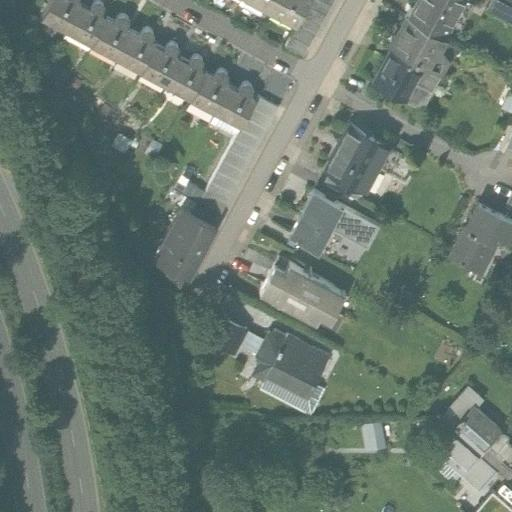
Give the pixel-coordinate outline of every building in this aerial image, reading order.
[(50,0),(42,15),(66,29),(81,3),(77,1),(77,0),(50,0)] [(306,0),(272,0),(268,7),(295,22),(306,0)] [(306,0),(295,22),(283,43),(303,53),(332,0),(306,0)] [(415,0),(408,14),(444,33),(461,0),(415,0)] [(511,4),(509,3),(503,0),(487,0),(485,6),(511,20),(511,4)] [(89,8),(81,3),(66,29),(91,42),(105,16),(100,13),(102,9),(102,5),(99,2),(94,2),(92,4),(89,8)] [(408,14),(391,45),(437,70),(444,57),(442,50),(439,49),(438,44),(444,33),(408,14)] [(91,42),(116,55),(130,30),(124,27),(127,23),(127,19),(124,15),(120,15),(117,17),(114,21),(105,16),(91,42)] [(139,35),(130,30),(116,55),(141,69),(155,43),(149,40),(152,35),(151,31),(148,29),(144,28),(142,30),(139,35)] [(141,69),(165,82),(179,56),(174,54),(176,50),(176,45),(174,43),(170,42),(167,43),(164,48),(155,43),(141,69)] [(421,105),(440,72),(437,70),(391,45),(373,80),(421,105)] [(188,61),(179,56),(165,82),(190,96),(204,70),(199,67),(201,62),(201,59),(199,56),(195,55),(191,57),(188,61)] [(190,96),(215,109),(229,84),(224,80),(226,76),(226,72),(222,69),(218,69),(215,71),(213,75),(204,70),(190,96)] [(81,84),(74,78),(68,86),(75,92),(81,84)] [(238,88),(229,84),(215,109),(240,123),(254,97),(248,94),(251,90),(251,86),(248,83),(243,82),(240,84),(238,88)] [(256,94),(254,97),(240,123),(198,202),(196,201),(191,211),(214,223),(278,105),(256,94)] [(113,112),(104,104),(97,113),(106,121),(113,112)] [(342,139),(326,168),(330,170),(350,181),(365,189),(378,164),(405,179),(416,158),(389,144),(390,142),(350,121),(340,138),(342,139)] [(131,142),(117,134),(110,147),(124,155),(131,142)] [(162,147),(150,142),(144,153),(156,159),(162,147)] [(345,189),(350,181),(330,170),(325,179),(345,189)] [(312,190),(289,231),(321,248),(332,228),(368,247),(380,224),(315,190),(314,191),(312,190)] [(497,212),(478,201),(448,254),(461,261),(462,259),(479,269),(494,241),(503,246),(511,228),(511,218),(498,211),(497,212)] [(188,272),(214,223),(191,211),(184,207),(166,240),(162,237),(154,254),(164,259),(187,271),(188,272)] [(169,277),(179,285),(187,271),(164,259),(161,265),(169,277)] [(273,263),(268,273),(334,308),(344,291),(288,261),(284,268),(273,263)] [(328,320),(334,308),(268,273),(258,291),(314,321),(318,314),(328,320)] [(217,311),(205,335),(233,350),(245,327),(217,311)] [(266,372),(307,393),(327,353),(285,331),(284,333),(274,328),(267,331),(255,352),(258,359),(251,370),(264,376),(266,372)] [(436,414),(450,426),(471,402),(473,405),(482,395),(466,381),(436,414)] [(499,426),(473,405),(471,402),(450,426),(478,451),(493,431),(499,426)] [(436,414),(425,426),(439,438),(433,444),(461,469),(478,451),(450,426),(436,414)] [(382,416),(361,417),(362,443),(383,442),(382,416)] [(511,447),(493,431),(478,451),(496,467),(507,476),(511,470),(511,447)] [(481,485),(496,467),(478,451),(461,469),(481,485)] [(468,511),(511,511),(511,505),(491,487),(468,511)]
